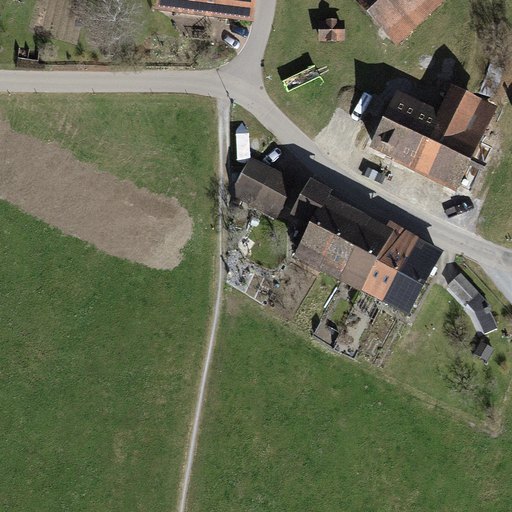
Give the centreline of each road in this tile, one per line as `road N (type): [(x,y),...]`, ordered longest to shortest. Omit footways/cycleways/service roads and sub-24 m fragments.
road 1 (unclassified): [(511,266),(438,237),(354,188),(232,89)]
road 2 (unclassified): [(232,89),(0,81)]
